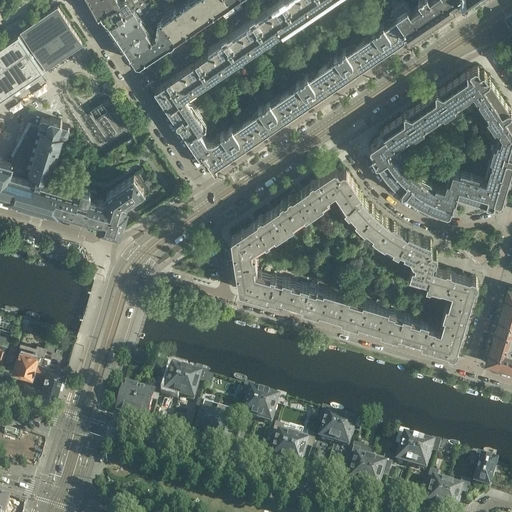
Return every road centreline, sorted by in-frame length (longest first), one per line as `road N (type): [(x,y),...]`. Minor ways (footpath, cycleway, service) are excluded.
road 1 (tertiary): [(356,511),(81,426)]
road 2 (residential): [(228,297),(468,369)]
road 3 (tertiary): [(128,252),(116,268),(76,400),(81,426)]
road 4 (tertiary): [(81,426),(101,408),(139,260)]
road 5 (residential): [(447,229),(389,199),(333,123)]
road 6 (residential): [(137,88),(269,0)]
road 7 (residential): [(128,252),(0,210)]
road 8 (residential): [(207,195),(137,88)]
road 9 (tertiary): [(511,3),(407,73)]
